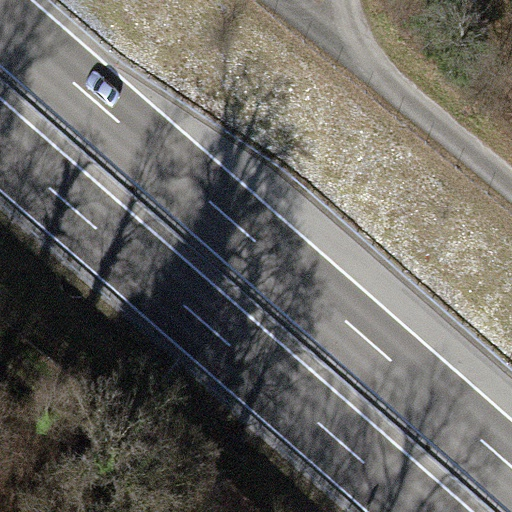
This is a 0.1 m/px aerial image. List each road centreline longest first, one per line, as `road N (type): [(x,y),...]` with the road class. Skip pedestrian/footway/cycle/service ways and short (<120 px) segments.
road 1 (trunk): [(511,465),(0,14)]
road 2 (trunk): [(0,140),(424,511)]
road 3 (track): [(329,35),(511,186)]
road 4 (track): [(165,511),(0,355)]
